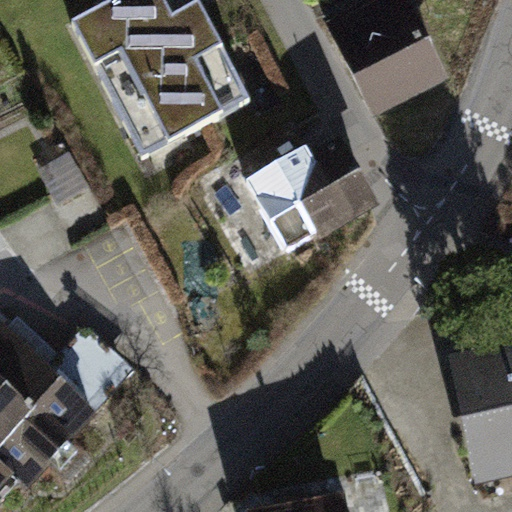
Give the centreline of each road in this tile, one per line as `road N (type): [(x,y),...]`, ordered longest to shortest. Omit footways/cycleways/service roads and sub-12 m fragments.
road 1 (residential): [(6,284),(122,330),(181,378),(240,443)]
road 2 (residential): [(292,0),(435,243)]
road 3 (residential): [(240,443),(435,243)]
road 4 (residential): [(435,243),(511,89)]
